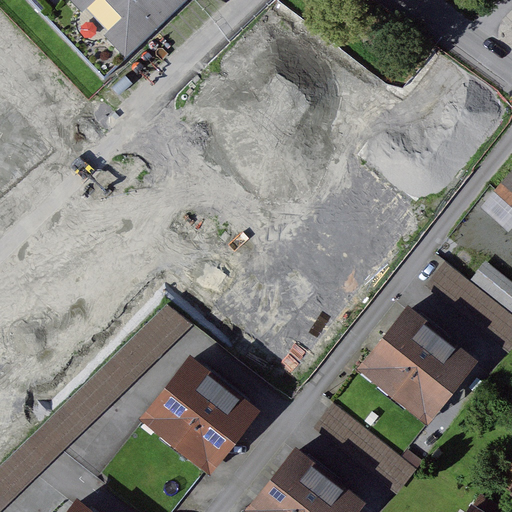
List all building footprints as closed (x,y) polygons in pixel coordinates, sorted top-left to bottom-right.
[(72,0),(127,57),(187,0),(72,0)] [(350,71),(282,19),(233,82),(301,135),(313,119),(350,71)] [(7,53),(0,46),(0,187),(9,196),(79,121),(7,53)] [(493,107),(435,62),(363,155),(422,200),(493,107)] [(192,223),(130,166),(67,233),(44,257),(105,315),(128,290),(192,223)] [(193,188),(206,200),(226,178),(212,166),(193,188)] [(511,171),(497,190),(511,202),(511,171)] [(369,261),(275,187),(213,264),(284,320),(307,338),(369,261)] [(482,204),(508,228),(511,223),(511,207),(495,191),(482,204)] [(511,278),(485,259),(471,278),(511,307),(511,278)] [(511,314),(449,262),(433,281),(511,346),(511,314)] [(0,511),(6,511),(198,325),(176,302),(0,473),(0,511)] [(421,307),(367,373),(438,430),(491,364),(421,307)] [(38,348),(0,312),(0,434),(61,369),(38,348)] [(268,413),(198,359),(153,418),(223,472),(268,413)] [(418,470),(335,402),(319,421),(402,489),(418,470)] [(176,511),(209,470),(147,422),(104,478),(148,511),(176,511)] [(366,511),(373,504),(304,449),(256,508),(261,511),(366,511)] [(100,511),(86,500),(76,511),(100,511)]
